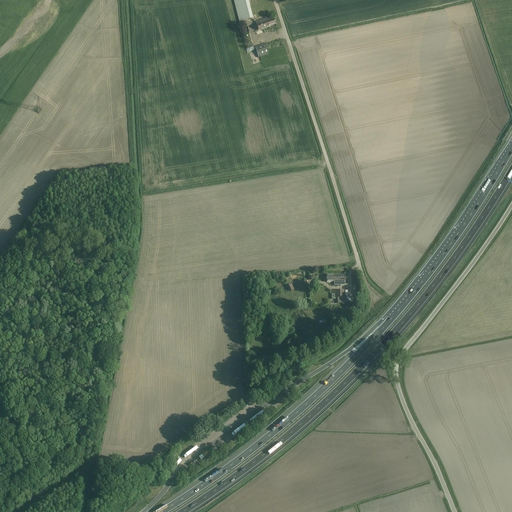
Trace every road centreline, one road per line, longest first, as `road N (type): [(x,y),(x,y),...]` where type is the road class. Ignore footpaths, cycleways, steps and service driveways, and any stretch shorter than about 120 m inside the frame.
road 1 (unclassified): [(275,0),(374,303),(331,345),(243,397)]
road 2 (motorway): [(182,511),(316,411),(386,340),(511,169)]
road 3 (motorway): [(392,317),(311,400),(160,511)]
road 4 (unclassified): [(396,379),(405,348),(511,203)]
road 5 (motorway): [(511,145),(392,317)]
road 6 (tertiary): [(237,511),(396,379)]
road 7 (unclassified): [(454,511),(396,379)]
road 8 (unclassified): [(435,341),(511,233)]
